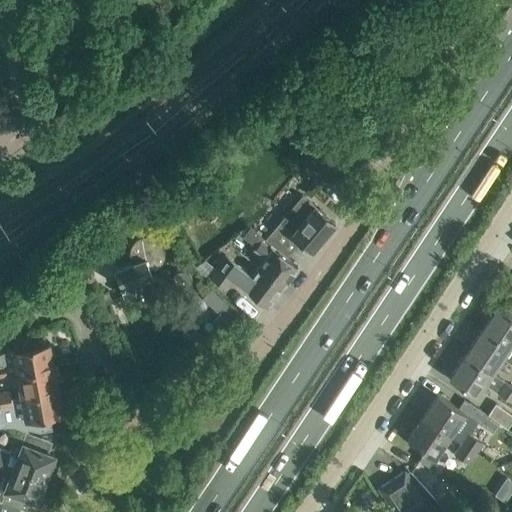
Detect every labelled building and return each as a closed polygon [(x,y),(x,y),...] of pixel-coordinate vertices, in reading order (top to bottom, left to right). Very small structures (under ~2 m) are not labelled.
[(335,222),(319,209),(302,194),(265,239),(287,255),(299,241),(311,250),(335,222)] [(298,266),(263,240),(265,239),(248,225),(239,232),(243,236),(256,246),(254,250),(264,258),(258,266),(283,285),(298,266)] [(152,267),(153,270),(156,268),(158,267),(160,265),(162,262),(164,260),(164,257),(165,254),(165,251),(164,248),(163,245),(161,242),(159,240),(157,238),(154,236),(152,235),(149,235),(146,235),(143,235),(140,236),(137,238),(135,240),(133,242),(131,244),(130,247),(129,250),(129,253),(129,256),(130,259),(132,259),(133,263),(114,270),(124,296),(146,287),(142,278),(151,274),(149,269),(152,267)] [(219,262),(211,256),(201,269),(226,288),(233,278),(268,305),(283,285),(258,266),(251,275),(225,254),(219,262)] [(173,285),(174,287),(175,288),(177,289),(178,289),(181,290),(182,290),(184,289),(186,289),(187,288),(189,287),(190,285),(191,284),(192,281),(192,279),(192,277),(191,275),(189,273),(187,271),(185,270),(183,269),(181,269),(178,270),(176,270),(175,272),(173,273),(172,275),(172,276),(171,278),(171,279),(171,281),(172,284),(173,285)] [(511,348),(511,315),(497,305),(482,328),(511,348)] [(202,306),(175,310),(178,325),(205,320),(202,306)] [(502,357),(511,362),(511,348),(482,328),(465,353),(492,372),(502,357)] [(6,374),(52,366),(48,342),(13,349),(0,353),(0,365),(4,364),(6,374)] [(465,353),(449,377),(476,396),(485,383),(498,392),(511,402),(511,401),(511,385),(492,372),(465,353)] [(21,396),(57,390),(52,366),(17,373),(21,395),(21,396)] [(11,398),(0,400),(0,407),(0,408),(12,406),(16,428),(26,431),(26,429),(27,428),(40,431),(52,429),(49,415),(61,413),(57,390),(21,396),(21,395),(10,398),(11,398)] [(0,400),(11,398),(10,398),(9,390),(0,391),(0,400)] [(438,394),(422,417),(451,436),(462,443),(469,432),(477,420),(483,412),(464,399),(459,408),(454,405),(438,394)] [(507,428),(511,421),(511,413),(495,402),(487,414),(507,428)] [(422,417),(407,439),(424,450),(419,458),(429,465),(434,457),(436,458),(451,436),(422,417)] [(33,434),(25,431),(22,439),(16,437),(15,439),(14,439),(9,450),(0,446),(0,460),(45,478),(54,454),(29,445),(33,434)] [(462,443),(477,453),(484,442),(469,432),(462,443)] [(462,443),(455,453),(470,463),(477,453),(462,443)] [(45,478),(0,460),(0,499),(19,507),(24,496),(36,501),(45,478)] [(405,471),(378,488),(393,511),(407,511),(431,496),(409,471),(406,473),(405,471)] [(435,499),(446,511),(462,511),(466,509),(447,489),(435,499)] [(17,511),(19,507),(0,499),(0,511),(17,511)] [(436,511),(429,501),(412,511),(436,511)]
